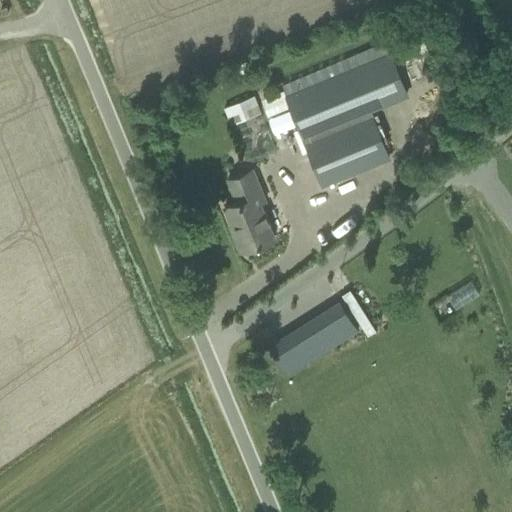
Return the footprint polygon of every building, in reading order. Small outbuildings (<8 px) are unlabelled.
[(286,96),(322,184),(389,156),(365,99),(402,83),(385,41),(345,58),(350,70),(286,96)] [(248,58),(236,64),(240,74),(253,68),(248,58)] [(229,71),(217,76),(221,86),(233,82),(229,71)] [(233,123),(262,110),(254,92),(225,105),(233,123)] [(265,112),(278,112),(278,95),(264,95),(265,112)] [(261,112),(231,124),(245,159),(254,160),(270,154),(275,147),(261,112)] [(230,225),(241,251),(274,237),(260,202),(265,200),(252,168),(228,178),(237,200),(225,205),(232,224),(230,225)] [(456,307),(479,291),(470,279),(447,295),(456,307)] [(342,299),(273,340),(291,370),(360,330),(342,299)]
